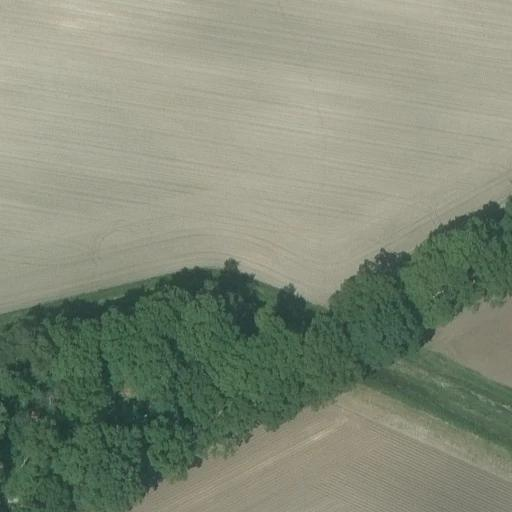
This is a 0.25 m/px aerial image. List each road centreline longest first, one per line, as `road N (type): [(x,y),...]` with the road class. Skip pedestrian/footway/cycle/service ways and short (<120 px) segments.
road 1 (track): [(0,509),(68,497),(147,459),(511,258)]
road 2 (track): [(511,413),(362,339)]
